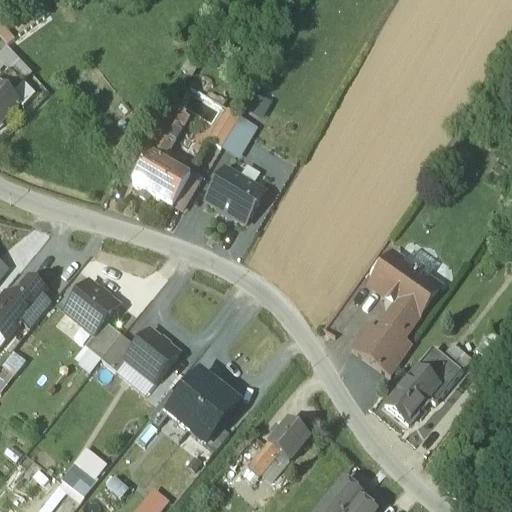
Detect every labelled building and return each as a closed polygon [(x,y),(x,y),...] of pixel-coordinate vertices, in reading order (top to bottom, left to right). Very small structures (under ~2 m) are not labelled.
[(9,76),(0,84),(0,127),(19,107),(11,99),(22,88),(9,76)] [(22,88),(11,99),(19,107),(22,110),(33,98),(23,87),(22,88)] [(265,107),(256,100),(249,110),(259,116),(265,107)] [(226,112),(207,143),(221,152),(239,121),(226,112)] [(174,115),(149,158),(163,166),(188,123),(174,115)] [(257,131),(239,121),(221,152),(238,162),(257,131)] [(163,166),(149,158),(132,187),(158,203),(176,173),(163,166)] [(189,181),(176,173),(158,203),(172,210),(189,181)] [(264,197),(224,173),(205,204),(218,212),(217,215),(231,223),(232,220),(245,228),(264,197)] [(414,256),(404,269),(392,260),(371,290),(397,308),(417,322),(438,293),(425,284),(434,271),(414,256)] [(13,302),(0,318),(0,339),(6,344),(20,326),(42,299),(45,296),(28,283),(13,301),(13,302)] [(117,311),(87,287),(65,315),(82,329),(81,331),(90,338),(92,336),(95,339),(105,327),(117,311)] [(13,301),(4,294),(0,298),(0,318),(13,302),(13,301)] [(42,299),(20,326),(29,334),(51,307),(42,299)] [(417,322),(397,308),(377,338),(384,343),(396,352),(401,345),(417,322)] [(105,327),(95,339),(85,351),(101,363),(120,339),(105,327)] [(178,360),(148,335),(135,351),(125,363),(126,364),(143,378),(142,379),(151,386),(152,385),(155,387),(178,360)] [(491,336),(476,355),(496,370),(510,351),(491,336)] [(135,351),(120,339),(101,363),(100,364),(116,376),(126,364),(125,363),(135,351)] [(396,352),(384,343),(368,366),(390,382),(411,352),(401,345),(396,352)] [(471,365),(452,349),(442,361),(461,377),(471,365)] [(432,353),(384,410),(407,430),(429,403),(419,394),(434,376),(450,389),(461,377),(442,361),(432,353)] [(429,403),(434,407),(450,389),(434,376),(419,394),(429,403)] [(166,420),(186,436),(220,394),(199,378),(180,403),(166,420)] [(238,409),(220,394),(186,436),(205,451),(205,450),(219,432),(238,409)] [(166,420),(180,403),(170,396),(148,423),(158,431),(166,420)] [(287,423),(279,434),(274,430),(269,437),(273,440),(267,448),(278,458),(289,466),(309,441),(287,423)] [(229,440),(219,432),(205,450),(215,458),(229,440)] [(267,448),(255,463),(266,472),(278,458),(267,448)] [(94,485),(106,469),(86,453),(73,469),(94,485)] [(278,458),(261,480),(271,488),(289,466),(278,458)] [(255,463),(247,473),(258,482),(266,472),(255,463)] [(96,487),(73,469),(63,487),(83,503),(96,487)] [(341,486),(320,511),(367,511),(358,504),(360,501),(341,486)] [(139,511),(162,511),(167,506),(153,494),(139,511)]
